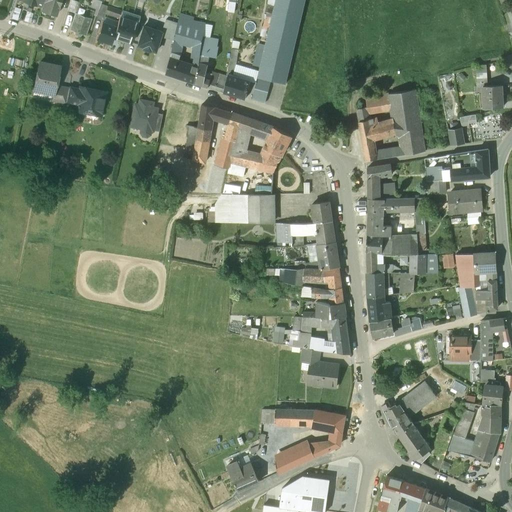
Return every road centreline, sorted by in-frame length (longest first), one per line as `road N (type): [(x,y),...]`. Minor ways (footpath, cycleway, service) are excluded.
road 1 (residential): [(0,24),(276,119),(339,169)]
road 2 (residential): [(339,169),(372,456)]
road 3 (unclassified): [(502,145),(339,169)]
road 4 (tertiary): [(511,306),(500,236),(502,145)]
road 5 (residential): [(372,456),(337,454),(224,511)]
road 6 (residential): [(507,495),(486,499),(372,456)]
